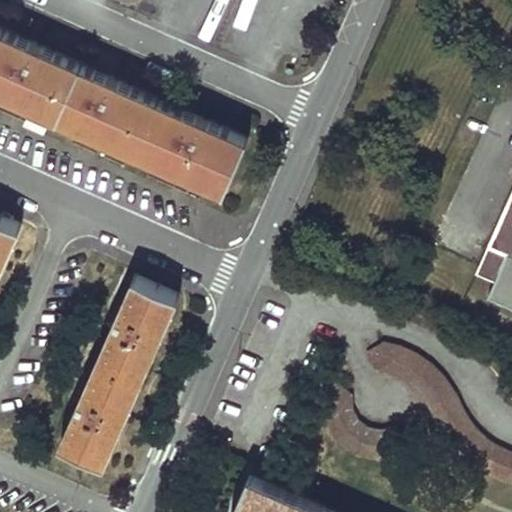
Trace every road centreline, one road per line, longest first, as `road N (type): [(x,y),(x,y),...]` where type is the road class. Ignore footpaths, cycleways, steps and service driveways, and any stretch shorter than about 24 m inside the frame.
road 1 (residential): [(316,116),(63,0)]
road 2 (residential): [(0,172),(243,279)]
road 3 (residential): [(145,511),(243,279)]
road 4 (residential): [(243,279),(316,116)]
road 5 (residential): [(316,116),(368,0)]
